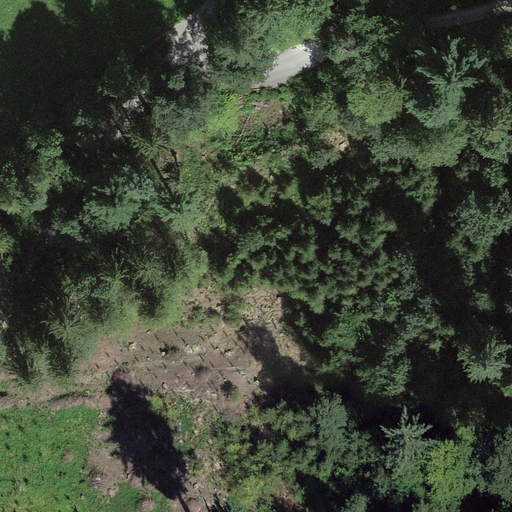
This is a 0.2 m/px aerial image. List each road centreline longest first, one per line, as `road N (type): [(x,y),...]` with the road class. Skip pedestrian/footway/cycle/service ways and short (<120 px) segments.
road 1 (residential): [(225,0),(120,127),(0,314)]
road 2 (track): [(511,4),(249,69),(219,51),(214,11)]
road 3 (track): [(0,177),(145,46),(214,11)]
